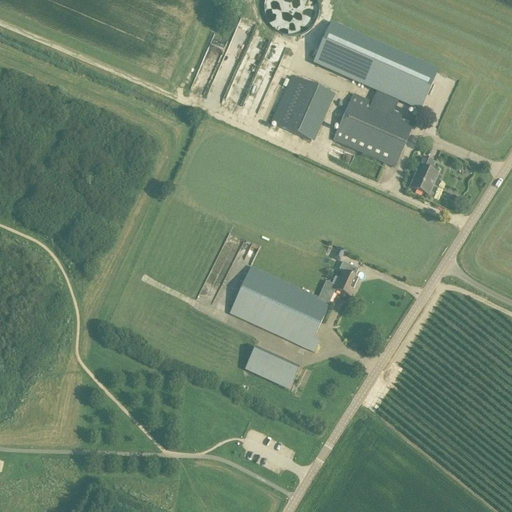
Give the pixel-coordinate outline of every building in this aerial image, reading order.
[(265,0),(265,2),(264,6),(264,10),(264,15),(265,17),(266,21),(268,24),(270,27),(273,30),(276,32),(279,34),(284,36),(291,37),(295,37),(299,36),(302,35),(305,33),(308,31),(310,30),(312,28),(315,24),(316,21),(318,17),(319,13),(319,11),(319,8),(318,5),(318,2),(316,0),(265,0)] [(331,26),(315,63),(378,91),(372,104),(393,113),(399,100),(420,110),(437,73),(331,26)] [(205,60),(191,88),(203,94),(217,66),(205,60)] [(331,96),(291,79),(271,125),(311,143),(331,96)] [(372,104),(353,96),(333,142),(395,169),(415,123),(393,113),(372,104)] [(423,159),(410,189),(429,197),(438,176),(431,173),(435,165),(423,159)] [(338,247),(334,258),(341,261),(345,250),(338,247)] [(335,278),(332,285),(336,287),(335,291),(350,299),(358,281),(355,279),(358,270),(343,263),(339,272),(343,274),(340,280),(335,278)] [(251,269),(230,315),(314,354),(319,343),(313,341),(330,305),(329,304),(318,300),(251,269)] [(326,283),(318,300),(329,304),(335,291),(336,287),(332,285),(326,283)] [(304,370),(251,345),(239,371),(291,396),(304,370)]
